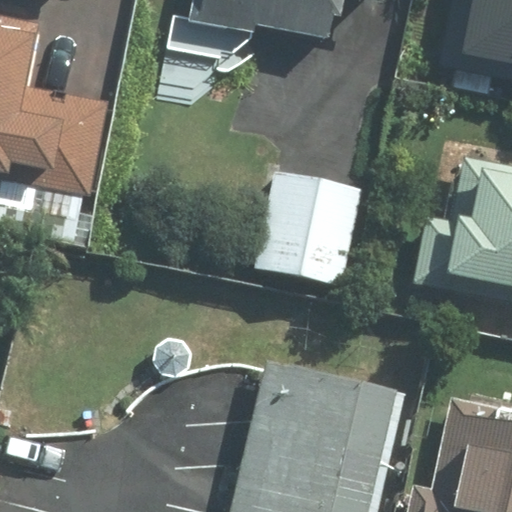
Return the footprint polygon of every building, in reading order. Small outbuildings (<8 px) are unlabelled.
[(199,0),(194,34),(249,46),(251,37),(320,52),(325,35),(336,37),(340,13),(377,20),(379,0),(199,0)] [(511,0),(471,0),(461,58),(511,67),(511,68),(506,99),(511,100),(511,0)] [(43,173),(41,188),(91,197),(106,119),(70,113),(72,104),(53,101),(55,92),(26,87),(35,37),(0,29),(0,180),(4,181),(7,166),(43,173)] [(511,169),(434,156),(411,287),(511,305),(511,169)] [(270,172),(252,270),(341,286),(359,188),(270,172)] [(380,511),(407,399),(261,365),(226,511),(380,511)] [(511,511),(511,412),(454,401),(432,511),(511,511)]
